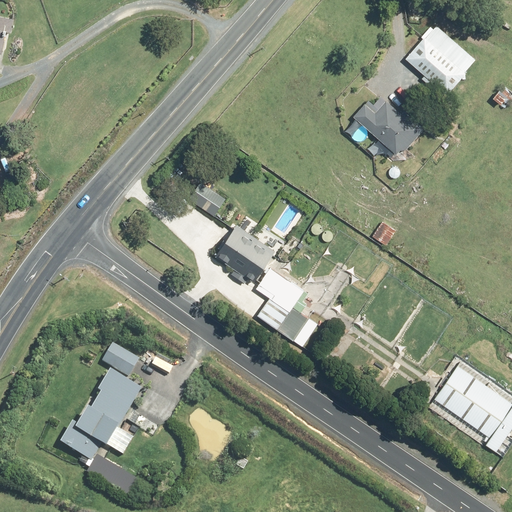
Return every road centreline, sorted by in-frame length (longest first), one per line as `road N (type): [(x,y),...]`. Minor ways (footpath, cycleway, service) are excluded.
road 1 (unclassified): [(71,229),(475,511)]
road 2 (secondary): [(71,229),(273,0)]
road 3 (unknown): [(129,0),(0,80)]
road 4 (secondary): [(0,336),(71,229)]
